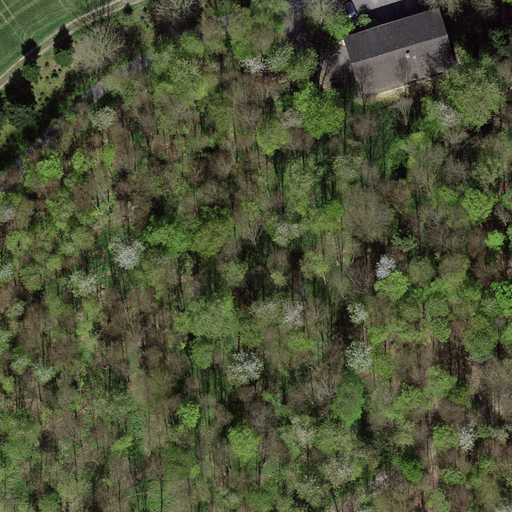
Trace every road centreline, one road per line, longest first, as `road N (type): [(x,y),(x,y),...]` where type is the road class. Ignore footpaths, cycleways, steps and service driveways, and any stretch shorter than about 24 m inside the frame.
road 1 (residential): [(298,0),(159,51),(100,88),(38,145)]
road 2 (track): [(345,511),(511,400)]
road 3 (track): [(0,89),(63,34),(130,0)]
